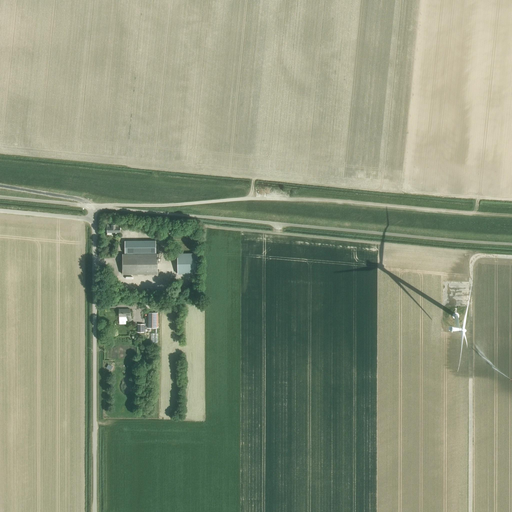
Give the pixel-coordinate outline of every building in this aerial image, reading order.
[(107,233),(120,233),(120,223),(115,223),(115,225),(107,225),(107,233)] [(137,242),(125,242),(125,253),(128,253),(128,254),(133,254),(133,253),(156,253),(156,242),(137,242)] [(197,253),(177,254),(178,274),(198,274),(197,253)] [(128,254),(122,254),(122,274),(158,274),(158,254),(133,254),(128,254)] [(450,308),(450,317),(456,320),(462,315),(462,309),(456,306),(450,308)] [(130,310),(119,310),(119,317),(119,321),(128,321),(128,322),(131,321),(130,317),(130,310)] [(158,313),(148,313),(148,327),(158,328),(158,313)]
